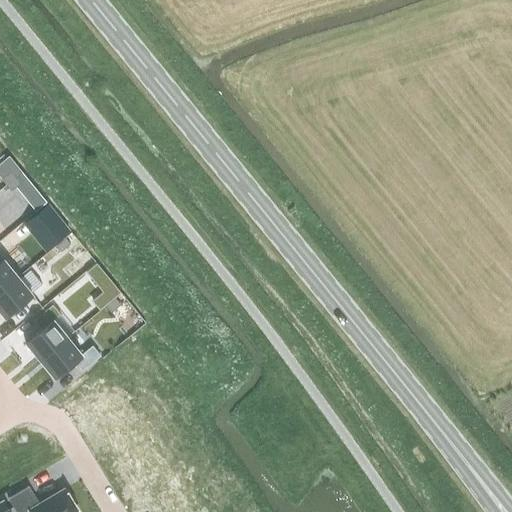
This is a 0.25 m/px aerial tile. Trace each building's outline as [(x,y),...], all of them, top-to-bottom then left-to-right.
[(10,171),(0,179),(5,185),(15,177),(10,171)] [(15,177),(5,185),(10,191),(20,184),(15,177)] [(28,219),(51,246),(69,231),(47,204),(28,219)] [(65,238),(55,246),(60,252),(70,244),(65,238)] [(3,260),(0,262),(0,290),(17,277),(3,260)] [(96,263),(88,270),(105,290),(112,299),(120,293),(96,263)] [(17,277),(0,290),(0,312),(3,317),(31,294),(17,277)] [(114,298),(105,306),(110,312),(119,304),(114,298)] [(40,330),(25,343),(39,360),(67,337),(53,320),(60,314),(51,304),(32,320),(40,330)] [(67,337),(39,360),(53,377),(73,361),(81,354),(67,337)] [(81,354),(73,361),(81,370),(99,355),(91,346),(81,354)] [(77,511),(64,489),(38,504),(28,486),(7,498),(15,511),(26,511),(29,511),(77,511)] [(9,511),(3,500),(0,502),(0,511),(9,511)]
